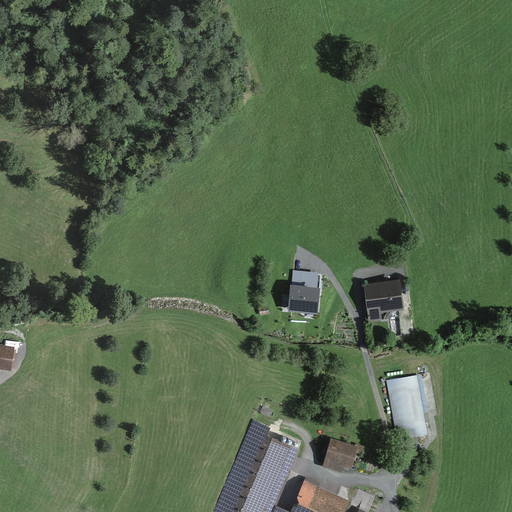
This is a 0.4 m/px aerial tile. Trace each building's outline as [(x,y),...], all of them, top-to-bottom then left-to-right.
[(310,271),(292,270),(290,305),(304,306),(304,310),(320,310),(322,281),(309,280),(310,271)] [(399,278),(364,282),(369,321),(381,320),(380,311),(403,308),(399,278)] [(268,305),(258,309),(260,316),(270,312),(268,305)] [(0,366),(12,369),(16,344),(0,342),(0,366)] [(428,434),(417,374),(385,380),(386,380),(394,428),(396,439),(428,434)] [(262,406),(260,412),(269,416),(272,410),(262,406)] [(270,425),(253,418),(215,511),(217,511),(346,511),(352,499),(304,479),(293,504),(291,510),(277,504),(279,498),(300,448),(267,434),(270,425)] [(358,444),(331,436),(322,465),(341,471),(343,465),(352,467),(358,444)]
